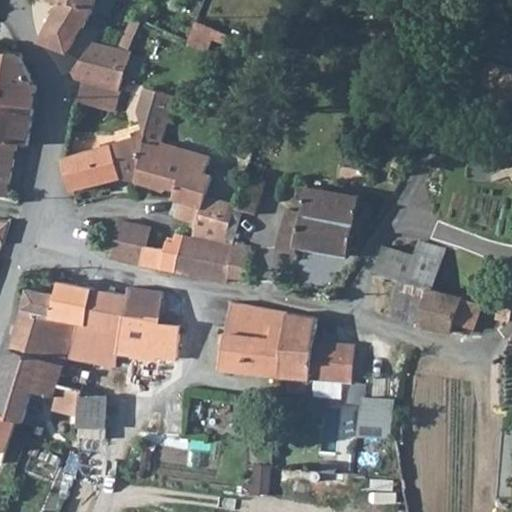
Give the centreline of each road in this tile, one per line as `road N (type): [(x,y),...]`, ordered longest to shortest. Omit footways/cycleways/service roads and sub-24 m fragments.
road 1 (residential): [(23,254),(299,301),(335,299),(358,284),(373,259),(448,105)]
road 2 (residential): [(23,254),(61,81),(33,45),(16,0)]
road 3 (unknown): [(352,288),(470,329)]
